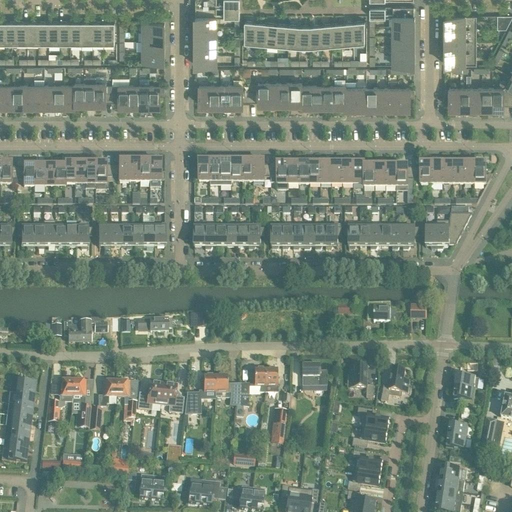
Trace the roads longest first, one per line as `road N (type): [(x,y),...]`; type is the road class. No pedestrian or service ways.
road 1 (residential): [(0,352),(444,344)]
road 2 (residential): [(180,146),(511,145)]
road 3 (residential): [(180,269),(453,270)]
road 4 (residential): [(432,124),(180,125)]
road 5 (residential): [(0,147),(180,146)]
road 6 (residential): [(0,269),(180,269)]
road 7 (residential): [(180,125),(0,125)]
road 8 (residential): [(418,511),(444,344)]
road 9 (residential): [(180,125),(179,0)]
road 10 (residential): [(432,124),(430,0)]
road 11 (residential): [(180,269),(180,146)]
